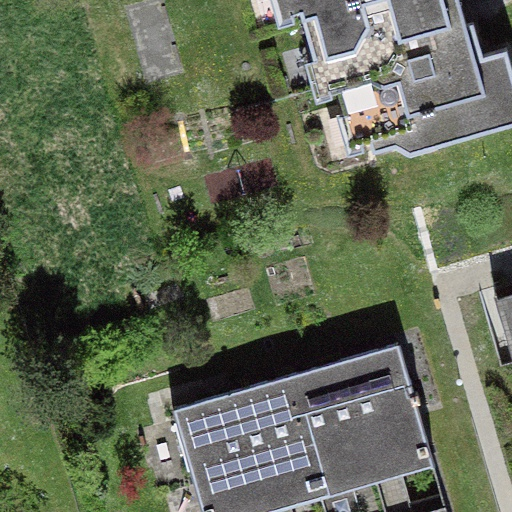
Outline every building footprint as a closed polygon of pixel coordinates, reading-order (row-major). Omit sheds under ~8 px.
[(297,0),(314,57),(329,53),(346,112),(361,108),(372,149),(394,143),(409,152),(511,121),(511,68),(506,46),(482,53),(472,20),(466,22),(459,0),(297,0)] [(511,355),(511,292),(495,297),(511,355)] [(385,511),(447,511),(398,340),(341,357),(385,511)] [(385,511),(341,357),(285,373),(325,511),(385,511)] [(265,511),(325,511),(285,373),(230,389),(265,511)] [(265,511),(230,389),(173,406),(203,511),(265,511)] [(0,511),(22,511),(10,470),(0,472),(0,511)]
